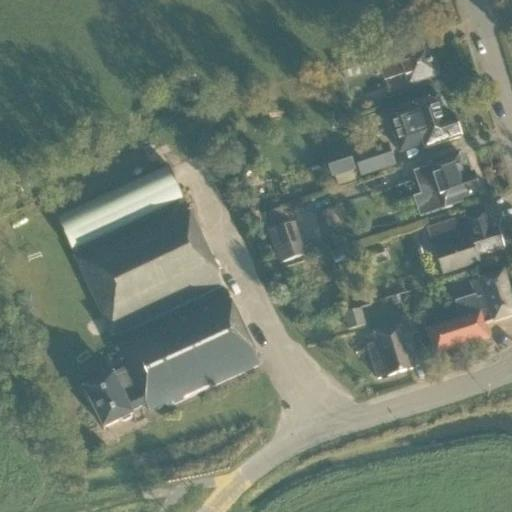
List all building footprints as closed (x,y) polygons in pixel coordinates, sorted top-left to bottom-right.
[(439,76),(429,46),(399,56),(400,58),(384,63),(390,80),(406,75),(409,86),(439,76)] [(349,63),(354,77),(377,70),(372,56),(349,63)] [(446,120),(439,96),(387,113),(400,153),(425,145),(426,150),(462,138),(455,117),(446,120)] [(269,110),(269,119),(284,117),(283,108),(269,110)] [(398,164),(391,145),(356,158),(363,176),(398,164)] [(325,157),(332,178),(355,170),(348,149),(325,157)] [(474,175),(468,177),(460,154),(430,164),(431,167),(415,173),(423,199),(419,200),(424,215),(440,210),(435,195),(439,193),(445,210),(464,204),(462,200),(480,194),(474,175)] [(114,338),(225,285),(169,166),(58,219),(114,338)] [(295,223),(288,226),(282,208),(263,215),(280,265),(306,256),(295,223)] [(492,231),(486,212),(465,219),(467,224),(456,228),(454,221),(428,229),(443,276),(480,264),(478,257),(504,249),(497,229),(492,231)] [(369,268),(387,262),(383,248),(364,253),(369,268)] [(511,316),(511,296),(504,272),(481,279),(471,282),(476,298),(460,303),(465,318),(426,330),(435,357),(490,340),(485,325),(511,316)] [(261,364),(227,291),(117,343),(129,369),(115,376),(115,375),(86,389),(105,429),(133,414),(132,411),(146,404),(150,412),(166,404),(168,407),(261,364)] [(366,325),(362,309),(344,314),(348,330),(366,325)] [(411,344),(405,326),(367,338),(369,346),(368,347),(378,380),(413,369),(406,346),(411,344)]
